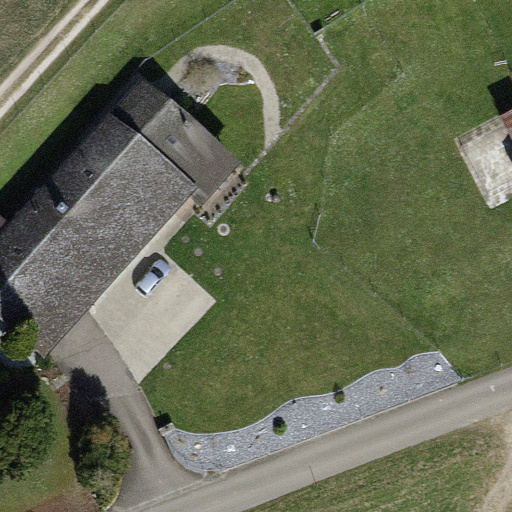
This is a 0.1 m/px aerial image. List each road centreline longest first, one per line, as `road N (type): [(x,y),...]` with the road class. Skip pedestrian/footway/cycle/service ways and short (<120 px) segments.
road 1 (unclassified): [(186,511),(511,389)]
road 2 (track): [(96,0),(0,102)]
